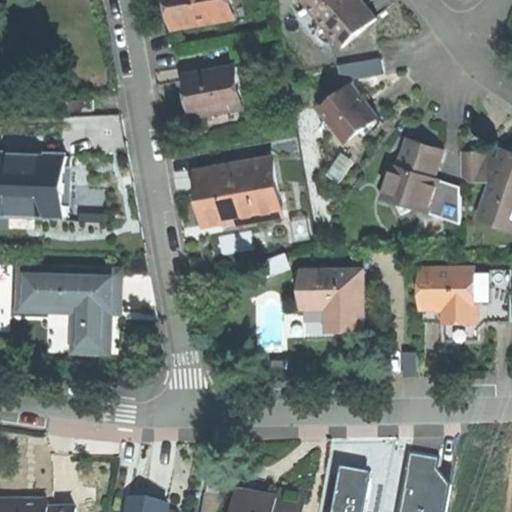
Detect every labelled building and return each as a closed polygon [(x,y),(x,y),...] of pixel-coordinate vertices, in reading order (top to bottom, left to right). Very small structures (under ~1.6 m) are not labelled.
[(173,11),(176,29),(236,18),(232,0),(172,0),(174,5),(171,5),(173,11)] [(304,0),(309,5),(328,28),(344,47),(378,18),(368,7),(362,0),(304,0)] [(315,40),(328,28),(309,5),(295,17),(315,40)] [(238,67),(186,76),(189,92),(194,117),(245,107),(238,67)] [(366,101),(354,85),(322,110),(347,141),(379,117),(366,101)] [(68,111),(94,110),(93,99),(67,100),(68,111)] [(428,143),(410,138),(399,173),(393,171),(384,198),(399,203),(409,198),(415,208),(428,212),(439,186),(434,185),(436,178),(445,149),(428,143)] [(494,182),(482,218),(511,228),(511,152),(505,150),(499,165),(494,182)] [(463,183),(494,182),(499,165),(489,162),(488,152),(462,152),(463,183)] [(0,213),(67,216),(68,186),(69,156),(0,153),(0,213)] [(274,158),(198,171),(203,196),(207,224),(231,220),(231,215),(239,213),(239,218),(240,223),(284,216),(274,158)] [(463,186),(441,180),(439,186),(428,212),(463,224),(463,186)] [(122,272),(23,269),(22,307),(78,309),(76,349),(109,351),(111,310),(120,311),(121,292),(122,272)] [(510,269),(424,270),(424,322),(446,322),(446,340),(461,340),(479,340),(479,329),(486,321),(511,321),(510,269)] [(364,270),(304,272),(305,299),(329,298),(329,307),(329,330),(350,330),(366,329),(364,270)] [(305,307),(329,307),(329,298),(305,299),(305,307)] [(419,352),(406,352),(406,376),(419,376),(419,352)] [(411,454),(400,511),(447,511),(452,487),(443,485),(438,484),(442,460),(411,454)] [(206,493),(208,494),(221,496),(226,467),(212,464),(206,493)] [(368,511),(374,483),(359,480),(342,477),(335,511),(368,511)] [(238,493),(234,511),(287,511),(289,502),(270,499),(238,493)] [(218,511),(221,496),(208,494),(204,511),(218,511)] [(149,504),(132,501),(129,511),(169,511),(170,507),(149,504)] [(17,503),(4,504),(3,511),(77,511),(78,511),(48,511),(29,511),(29,503),(17,503)] [(48,503),(29,503),(29,511),(48,511),(48,503)]
